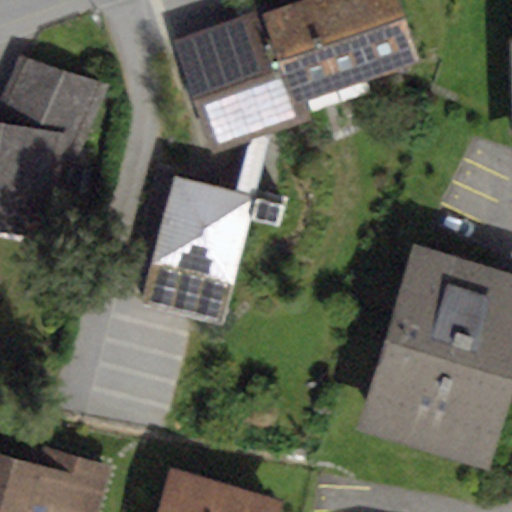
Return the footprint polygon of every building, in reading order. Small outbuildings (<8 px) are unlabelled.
[(387,0),(284,0),(167,38),(205,156),(301,125),(293,99),(408,62),(387,0)] [(511,39),(502,40),(507,172),(511,171),(511,39)] [(0,112),(0,224),(44,232),(60,147),(75,150),(98,90),(20,60),(0,112)] [(248,199),(176,182),(150,296),(221,313),(248,199)] [(511,356),(511,281),(401,248),(346,428),(478,468),(511,356)] [(40,474),(0,462),(0,511),(93,511),(105,473),(46,455),(40,474)] [(279,511),(280,511),(163,473),(150,511),(279,511)]
